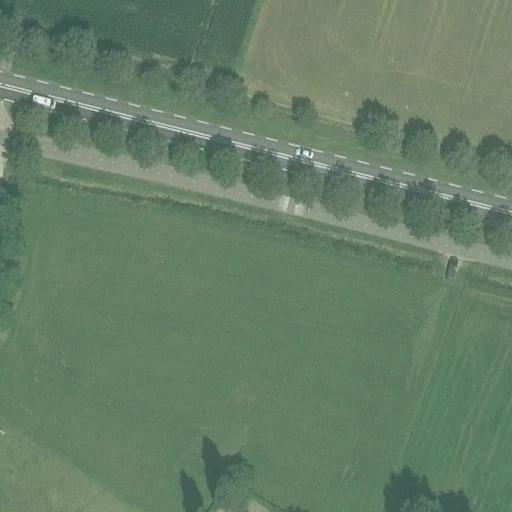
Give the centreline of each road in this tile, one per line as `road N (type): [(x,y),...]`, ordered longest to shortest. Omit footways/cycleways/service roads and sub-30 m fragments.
road 1 (primary): [(511,213),(0,85)]
road 2 (unclassified): [(511,262),(0,138)]
